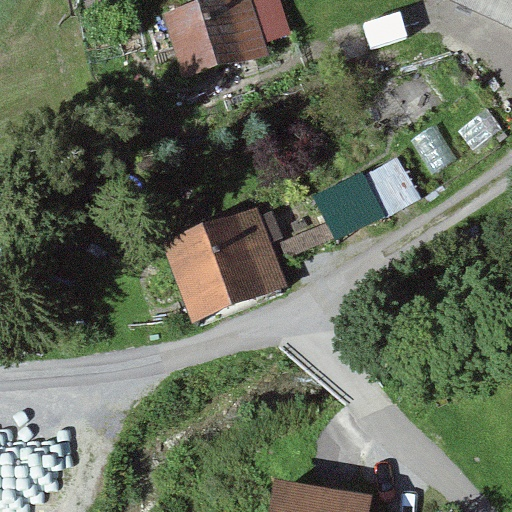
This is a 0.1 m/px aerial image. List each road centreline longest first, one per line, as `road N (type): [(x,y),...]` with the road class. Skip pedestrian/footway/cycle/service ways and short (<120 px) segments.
road 1 (track): [(458,511),(382,427),(307,321),(52,388),(0,389)]
road 2 (track): [(307,321),(511,178)]
